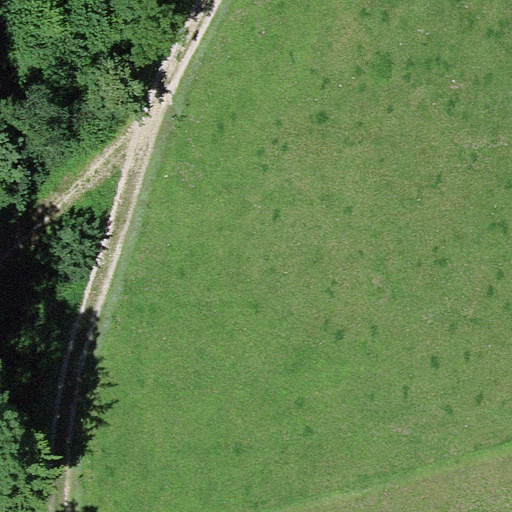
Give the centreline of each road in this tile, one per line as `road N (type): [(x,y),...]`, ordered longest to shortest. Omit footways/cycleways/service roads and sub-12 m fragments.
road 1 (track): [(134,142),(74,357),(63,511)]
road 2 (track): [(205,0),(134,142)]
